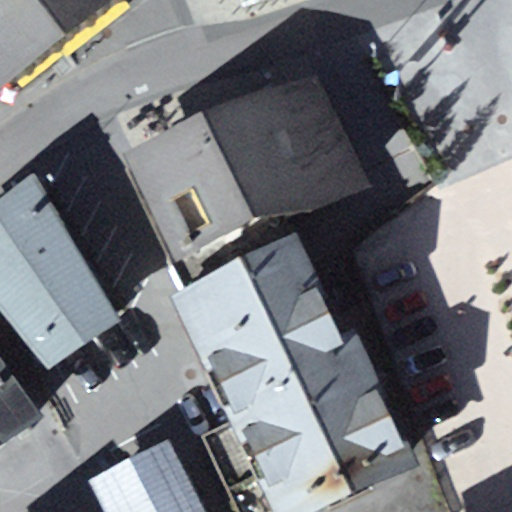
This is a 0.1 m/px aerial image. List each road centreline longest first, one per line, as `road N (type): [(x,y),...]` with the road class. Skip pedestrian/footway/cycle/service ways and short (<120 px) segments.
road 1 (secondary): [(0,161),(58,113),(154,60),(343,0)]
road 2 (residential): [(112,511),(100,484),(0,486)]
